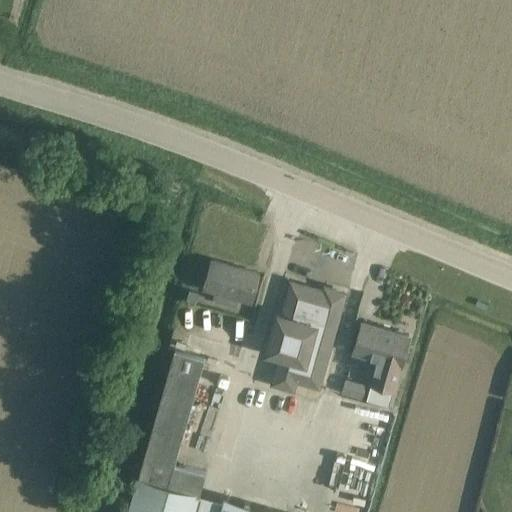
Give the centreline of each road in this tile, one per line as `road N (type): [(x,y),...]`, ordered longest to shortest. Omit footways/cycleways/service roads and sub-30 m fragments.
road 1 (unclassified): [(511,281),(126,122),(0,84)]
road 2 (unknown): [(232,443),(267,459),(304,462),(316,451),(391,231)]
road 3 (unknown): [(307,196),(232,443)]
